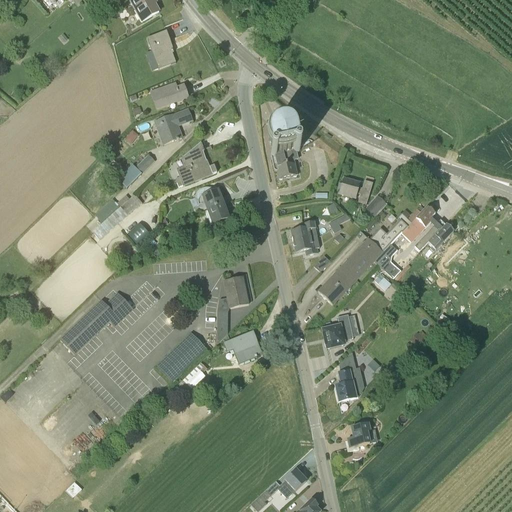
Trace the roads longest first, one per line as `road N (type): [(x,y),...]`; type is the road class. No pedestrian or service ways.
road 1 (unclassified): [(332,511),(277,253)]
road 2 (residential): [(277,253),(243,104),(253,64)]
road 3 (secondary): [(367,136),(511,194)]
road 4 (secondary): [(367,136),(253,64)]
